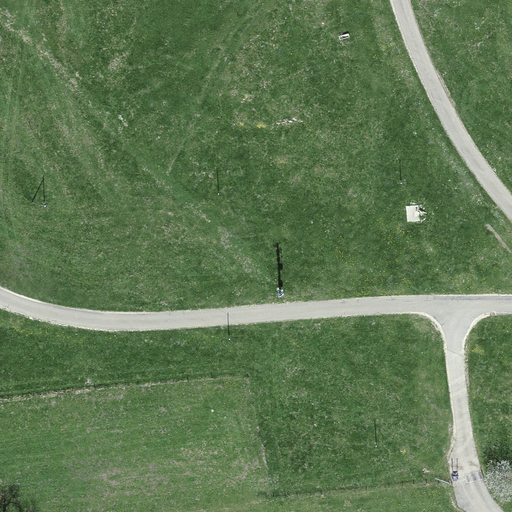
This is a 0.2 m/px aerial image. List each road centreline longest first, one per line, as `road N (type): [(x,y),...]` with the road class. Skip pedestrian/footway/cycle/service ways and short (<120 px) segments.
road 1 (track): [(0,298),(42,315),(130,318),(511,306)]
road 2 (track): [(401,0),(436,96),(511,209)]
road 3 (track): [(474,307),(457,338),(475,492),(489,511)]
